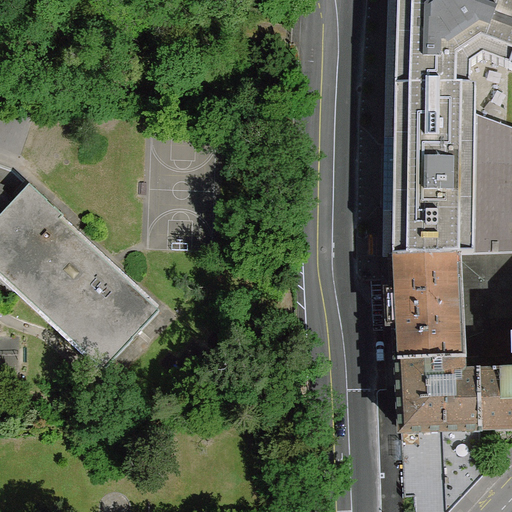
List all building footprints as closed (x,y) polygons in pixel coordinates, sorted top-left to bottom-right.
[(484,60),(510,70),(511,65),(511,0),(398,0),(396,89),(471,89),(472,68),(484,60)] [(478,90),(471,89),(396,89),(393,258),(457,256),(474,256),(477,117),(478,90)] [(280,136),(280,113),(247,113),(247,135),(280,136)] [(511,130),(508,129),(477,117),(474,256),(511,254),(511,130)] [(0,265),(11,274),(27,292),(109,369),(159,314),(116,269),(61,222),(65,217),(31,186),(14,204),(0,218),(0,265)] [(0,218),(14,204),(0,193),(0,189),(1,188),(0,187),(0,218)] [(511,254),(474,256),(457,256),(463,359),(511,357),(511,254)] [(463,359),(457,256),(393,258),(400,361),(463,359)] [(481,430),(480,375),(464,375),(463,359),(400,361),(403,432),(481,430)] [(511,373),(480,375),(481,430),(511,429),(511,373)] [(482,470),(481,430),(403,432),(406,497),(416,497),(415,511),(450,511),(485,475),(484,475),(484,470),(482,470)]
